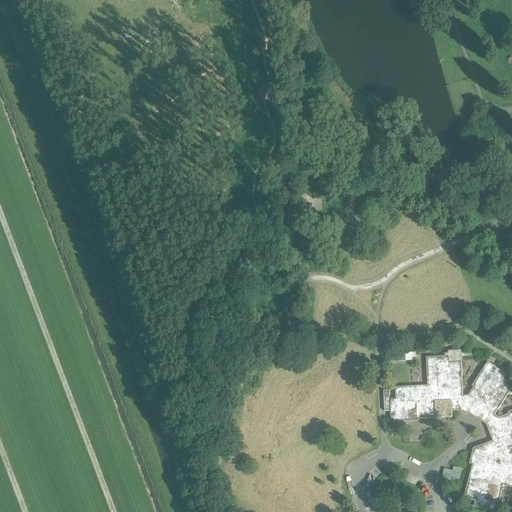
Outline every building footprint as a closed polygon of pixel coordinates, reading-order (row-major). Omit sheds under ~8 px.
[(318,240),(316,250),(323,251),(325,242),(318,240)] [(328,250),(326,263),(329,263),(328,271),(357,276),(357,273),(378,276),(378,279),(398,282),(405,304),(407,303),(415,322),(413,323),(423,352),(430,349),(431,352),(445,348),(443,344),(451,341),(441,313),(439,314),(432,294),(433,293),(426,274),(424,275),(417,257),(403,255),(403,252),(383,249),(382,252),(359,248),(360,245),(332,241),(331,251),(328,250)] [(286,255),(284,258),(291,263),(295,257),(288,252),(286,255)] [(233,318),(223,330),(229,348),(227,348),(235,368),(236,367),(243,386),(242,387),(252,415),(259,413),(260,416),(274,411),(273,408),(279,406),(270,377),(268,378),(261,358),(263,357),(255,336),(268,320),(266,318),(279,303),(281,304),(300,280),(295,276),(297,274),(285,264),(283,267),(277,262),(257,286),(258,287),(246,302),(244,300),(231,316),(233,318)] [(352,304),(349,320),(359,321),(362,306),(352,304)] [(305,325),(298,332),(311,342),(317,335),(305,325)] [(457,346),(448,349),(451,356),(460,353),(457,346)] [(405,361),(405,354),(405,352),(389,353),(390,361),(405,361)] [(474,448),(470,462),(469,464),(473,465),(464,498),(476,501),(474,507),(492,511),(496,511),(503,485),(511,487),(511,453),(511,454),(509,449),(511,447),(511,410),(508,412),(509,414),(499,417),(495,415),(511,388),(511,384),(504,379),(507,374),(488,362),(472,386),(474,387),(468,395),(463,396),(463,383),(428,385),(395,387),(396,399),(390,400),(389,390),(383,391),(384,411),(391,411),(391,422),(420,421),(420,419),(436,418),(452,417),(452,411),(461,411),(461,412),(466,415),(468,412),(487,424),(493,441),(474,448)] [(257,418),(248,421),(251,428),(260,425),(257,418)] [(275,452),(272,467),(275,468),(274,474),(303,480),(304,476),(325,480),(324,483),(347,486),(354,505),(357,504),(359,511),(386,511),(380,496),(383,495),(375,475),(373,476),(368,462),(349,459),(349,456),(330,453),(329,453),(329,455),(308,452),(309,449),(279,445),(277,453),(275,452)] [(406,454),(391,460),(395,469),(409,464),(406,454)] [(265,469),(263,479),(271,480),(272,471),(265,469)]
